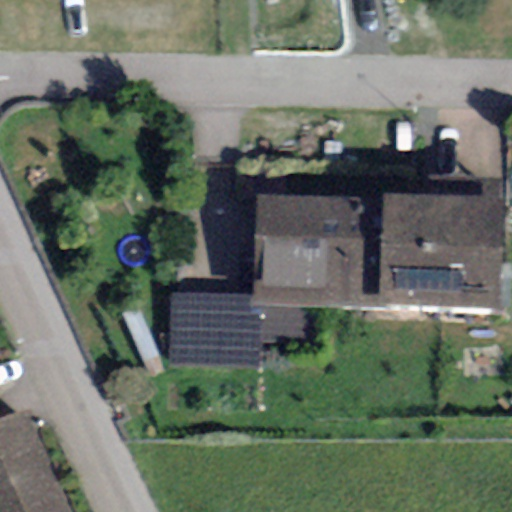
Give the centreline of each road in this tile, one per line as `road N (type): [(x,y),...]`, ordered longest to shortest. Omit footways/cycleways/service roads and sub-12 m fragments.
road 1 (residential): [(0,80),(511,84)]
road 2 (tertiary): [(0,228),(130,511)]
